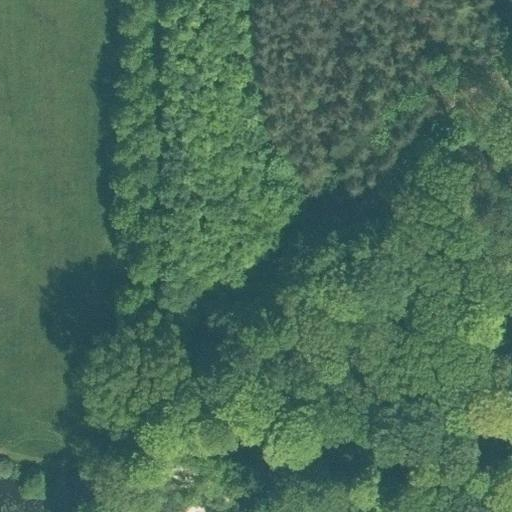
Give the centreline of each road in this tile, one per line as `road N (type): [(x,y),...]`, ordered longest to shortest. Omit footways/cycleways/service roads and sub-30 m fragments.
road 1 (track): [(143,0),(135,381),(143,468)]
road 2 (track): [(230,491),(328,451),(511,407)]
